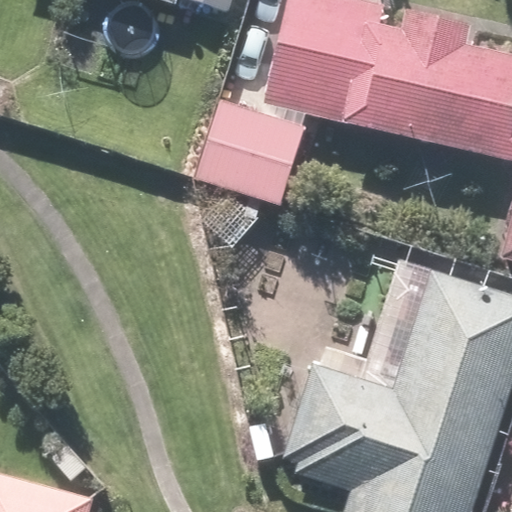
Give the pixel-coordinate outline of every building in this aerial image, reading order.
[(131,0),(170,12),(173,3),(174,0),(131,0)] [(229,0),(174,0),(173,3),(224,19),(229,0)] [(364,0),(286,0),(263,103),(511,160),(511,55),(464,45),(469,24),(406,9),(401,28),(379,23),(383,4),(364,0)] [(305,126),(221,99),(195,178),(279,206),(305,126)] [(511,187),(491,267),(511,272),(511,187)] [(511,301),(425,275),(387,396),(309,372),(280,465),(296,470),(292,480),(344,496),(339,511),(473,511),(511,387),(511,301)] [(90,511),(94,498),(0,472),(0,511),(90,511)]
